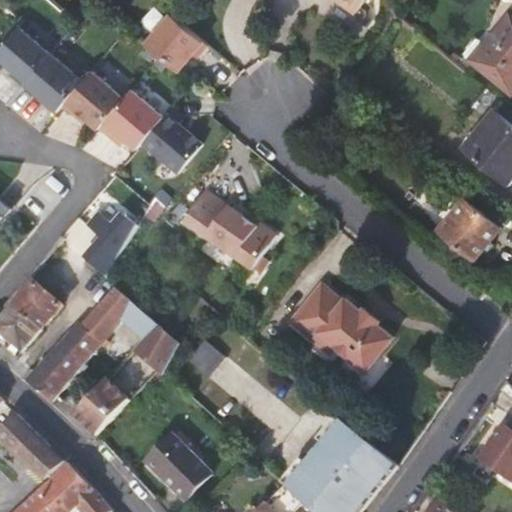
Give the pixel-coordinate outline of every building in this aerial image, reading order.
[(344,0),(361,10),(367,0),(344,0)] [(149,42),(182,70),(197,53),(204,59),(215,46),(175,12),(149,42)] [(511,20),(506,15),(480,46),(474,41),(461,56),(475,66),(506,94),(511,86),(511,20)] [(24,83),(27,81),(52,51),(21,24),(0,48),(0,54),(13,65),(9,70),(24,83)] [(85,79),(52,51),(27,81),(59,109),(65,103),(85,79)] [(94,69),(85,79),(65,103),(77,113),(80,109),(88,116),(100,126),(101,125),(126,96),(94,69)] [(133,87),(126,96),(101,125),(113,135),(116,132),(125,139),(136,149),(142,143),(166,115),(133,87)] [(80,109),(77,113),(85,120),(88,116),(80,109)] [(166,115),(142,143),(178,174),(202,146),(179,126),(182,122),(169,111),(166,115)] [(461,146),(502,182),(511,170),(511,127),(491,111),(461,146)] [(116,132),(113,135),(122,143),(125,139),(116,132)] [(253,269),(278,235),(261,222),(258,226),(207,189),(185,221),(253,269)] [(0,217),(11,205),(0,195),(0,217)] [(502,231),(469,202),(444,233),(478,261),(502,231)] [(82,255),(103,274),(135,224),(121,211),(113,220),(103,211),(88,227),(98,236),(82,255)] [(492,289),(511,306),(511,304),(511,274),(508,271),(492,289)] [(34,281),(0,322),(0,330),(24,351),(63,306),(34,281)] [(365,370),(394,336),(378,323),(379,321),(363,308),(362,310),(346,296),(344,299),(322,282),(290,320),(330,352),(336,345),(365,370)] [(53,402),(59,396),(82,370),(85,373),(90,365),(88,363),(104,345),(106,347),(111,342),(108,340),(125,321),(147,340),(143,344),(151,351),(145,359),(157,369),(164,377),(166,374),(181,346),(168,333),(118,287),(99,308),(83,325),(79,324),(33,375),(27,381),(53,402)] [(192,360),(211,375),(227,355),(208,339),(192,360)] [(151,351),(143,344),(137,352),(145,359),(151,351)] [(131,399),(108,379),(77,414),(92,429),(98,437),(131,399)] [(0,438),(0,439),(44,482),(66,462),(48,445),(18,415),(0,433),(0,438)] [(345,421),(291,487),(315,511),(362,511),(400,467),(345,421)] [(511,433),(501,426),(471,470),(503,493),(511,480),(511,433)] [(208,483),(173,443),(146,466),(181,506),(208,483)] [(81,511),(115,511),(98,491),(75,466),(66,462),(44,482),(49,487),(22,511),(75,511),(79,509),(81,511)] [(315,511),(291,487),(285,482),(255,511),(315,511)] [(451,511),(441,503),(432,511),(451,511)]
